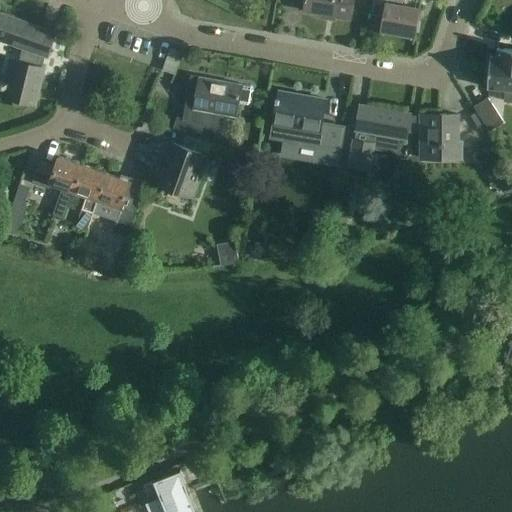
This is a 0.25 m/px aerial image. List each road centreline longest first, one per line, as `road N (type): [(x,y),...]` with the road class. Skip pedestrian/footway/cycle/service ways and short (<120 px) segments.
road 1 (residential): [(137,19),(419,74),(446,56),(465,0)]
road 2 (residential): [(132,148),(63,125),(92,4)]
